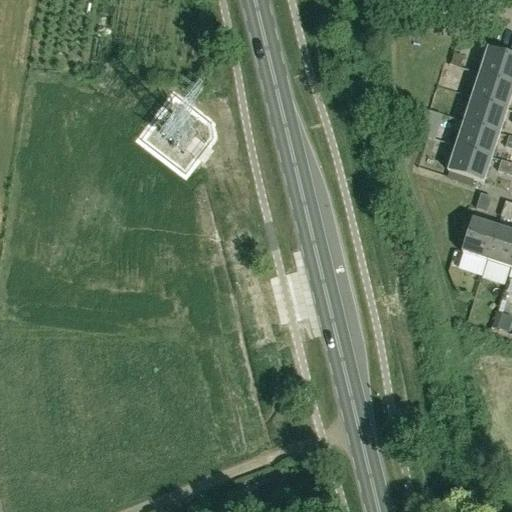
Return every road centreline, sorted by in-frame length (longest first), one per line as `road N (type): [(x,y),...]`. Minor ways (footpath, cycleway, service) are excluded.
road 1 (primary): [(378,511),(254,0)]
road 2 (track): [(140,511),(307,444)]
